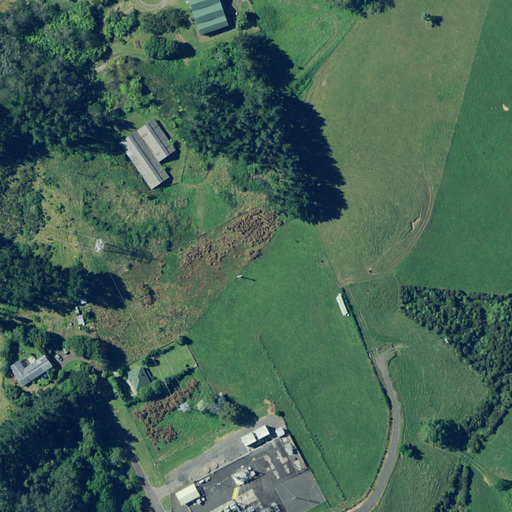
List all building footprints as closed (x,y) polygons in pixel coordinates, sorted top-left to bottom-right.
[(176,0),(192,36),(219,25),(217,21),(208,0),(176,0)] [(176,151),(154,120),(143,128),(164,159),(176,151)] [(169,178),(137,131),(125,139),(157,186),(169,178)] [(54,366),(46,354),(24,369),(19,361),(10,368),(22,387),(54,366)] [(146,368),(143,369),(141,366),(126,374),(128,378),(127,378),(129,383),(131,383),(136,392),(151,384),(154,383),(146,368)] [(113,385),(119,382),(121,381),(119,377),(117,378),(114,372),(109,375),(113,385)] [(254,430),(259,440),(270,434),(265,424),(254,430)] [(286,426),(275,431),(278,438),(289,432),(286,426)] [(246,447),(256,441),(251,432),(241,437),(246,447)] [(251,459),(248,453),(230,462),(233,469),(251,459)] [(182,506),(200,496),(193,484),(175,494),(182,506)]
